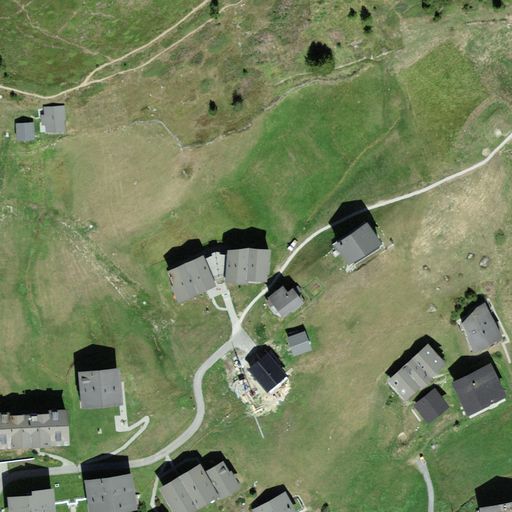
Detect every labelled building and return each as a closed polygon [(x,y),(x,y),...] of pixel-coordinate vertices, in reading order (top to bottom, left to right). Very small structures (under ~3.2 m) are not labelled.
[(64,106),(44,107),(45,115),(42,115),(42,124),(45,124),(45,134),(65,133),(64,106)] [(33,123),(17,124),(18,141),(34,140),(33,123)] [(381,243),(367,222),(334,244),(347,265),(381,243)] [(217,251),(164,271),(177,303),(222,283),(268,281),(270,249),(217,251)] [(288,291),(283,285),(267,299),(282,317),(291,310),(294,313),(306,303),(293,287),(288,291)] [(503,338),(485,301),(460,324),(473,352),(503,338)] [(305,332),(287,338),(294,356),(311,350),(305,332)] [(446,364),(428,344),(387,380),(405,400),(446,364)] [(266,352),(246,370),(267,393),(287,375),(266,352)] [(506,396),(490,363),(453,381),(469,414),(506,396)] [(119,368),(78,372),(82,408),(122,404),(119,368)] [(449,405),(434,388),(413,405),(428,423),(449,405)] [(67,410),(0,412),(0,448),(33,447),(68,445),(67,410)] [(33,447),(0,448),(0,461),(34,458),(33,447)] [(200,464),(160,487),(174,511),(190,511),(218,496),(220,499),(241,487),(231,471),(229,472),(223,462),(204,473),(200,464)] [(133,472),(85,479),(89,511),(118,511),(138,509),(133,472)] [(32,494),(8,496),(9,511),(55,511),(54,486),(31,488),(32,494)] [(295,511),(285,492),(252,509),(253,511),(295,511)] [(511,511),(511,500),(479,507),(480,511),(511,511)]
